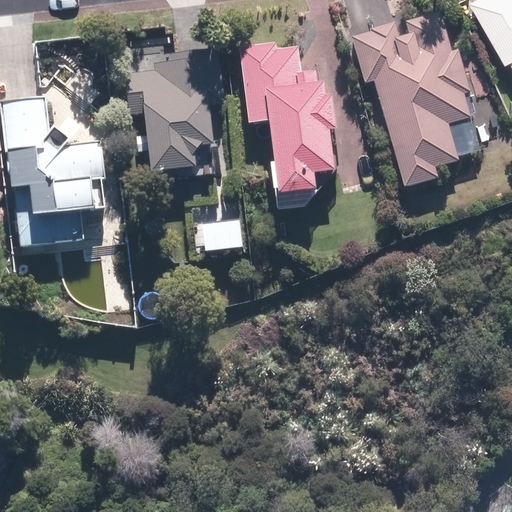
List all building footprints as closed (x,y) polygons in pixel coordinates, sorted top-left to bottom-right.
[(511,0),(476,0),(467,5),(497,65),(505,61),(511,75),(511,0)] [(459,96),(468,94),(457,54),(447,57),(436,16),(351,40),(365,89),(371,87),(402,193),(439,183),(435,169),(457,163),(447,126),(466,121),(459,96)] [(314,179),(337,176),(329,102),(321,103),(318,75),(300,77),(297,50),(275,53),(275,47),(236,51),(245,129),(262,127),(270,200),(316,195),(314,179)] [(143,183),(211,179),(208,110),(223,109),(220,60),(152,63),(152,75),(121,77),(123,119),(140,118),(143,183)] [(14,195),(17,250),(80,246),(78,216),(103,214),(99,146),(46,150),(43,104),(0,107),(6,195),(14,195)] [(239,206),(189,210),(193,255),(242,252),(239,206)] [(79,251),(55,254),(63,311),(107,305),(101,257),(80,260),(79,251)]
